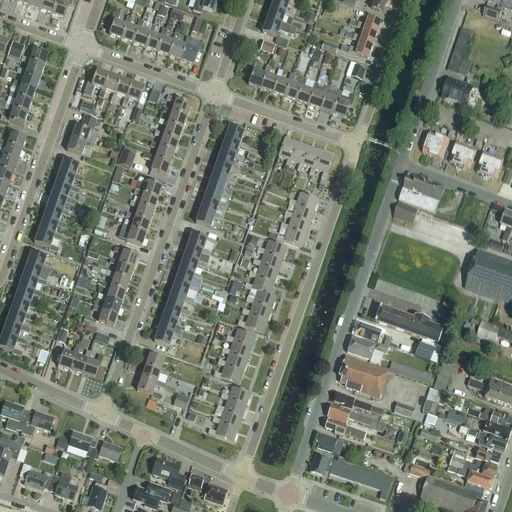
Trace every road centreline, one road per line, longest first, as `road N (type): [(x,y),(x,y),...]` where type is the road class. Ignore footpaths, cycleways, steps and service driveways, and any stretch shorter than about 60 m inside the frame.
road 1 (residential): [(241,476),(356,146)]
road 2 (residential): [(288,495),(400,166)]
road 3 (residential): [(102,415),(213,94)]
road 4 (residential): [(0,280),(82,47)]
road 5 (residential): [(400,166),(457,0)]
road 6 (residential): [(356,146),(408,0)]
road 7 (residential): [(356,146),(213,94)]
road 8 (residential): [(213,94),(82,47)]
